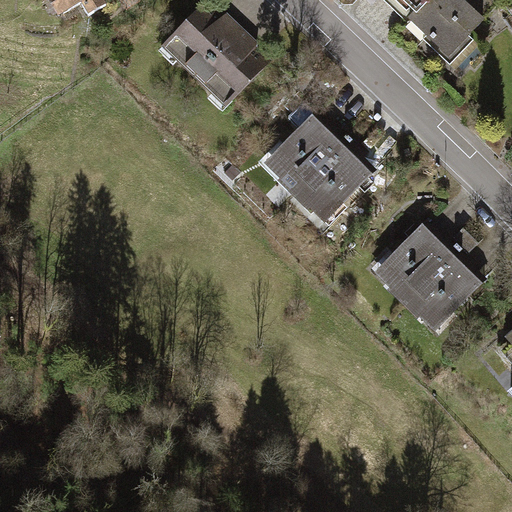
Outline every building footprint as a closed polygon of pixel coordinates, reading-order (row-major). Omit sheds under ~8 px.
[(45,0),(58,20),(81,7),(88,19),(112,6),(108,0),(45,0)] [(211,0),(209,0),(165,46),(195,76),(245,26),(226,6),(222,10),(211,0)] [(403,0),(419,15),(433,0),(403,0)] [(488,19),(469,0),(433,0),(419,15),(414,20),(451,56),(488,19)] [(262,42),(245,26),(195,76),(228,109),(276,61),(259,45),(262,42)] [(294,194),(346,144),(318,115),(265,165),(294,194)] [(294,194),(324,225),(376,175),(346,144),(294,194)] [(402,305),(471,236),(463,228),(453,238),(432,218),(373,276),(402,305)] [(402,305),(434,337),(492,279),(466,254),(478,242),(471,236),(402,305)]
